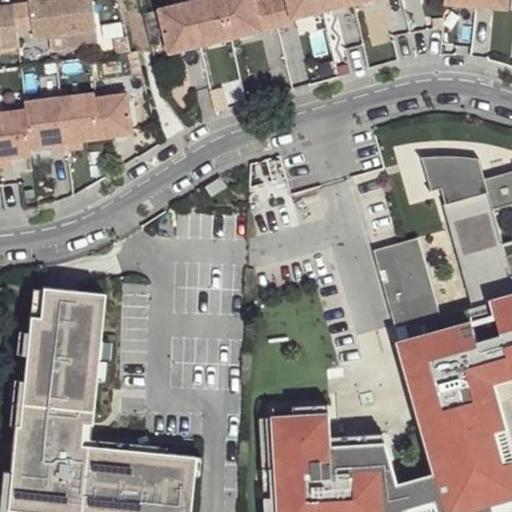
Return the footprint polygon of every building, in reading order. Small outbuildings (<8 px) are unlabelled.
[(33,40),(95,31),(91,0),(31,0),(29,0),(30,3),(13,5),(16,32),(32,30),(33,40)] [(231,39),(221,0),(197,0),(189,2),(200,46),(231,39)] [(277,27),(270,0),(261,0),(254,1),(253,0),(221,0),(231,39),(277,27)] [(323,12),(320,0),(270,0),(277,27),(293,24),(292,19),(323,12)] [(320,0),(323,12),(354,4),(352,0),(320,0)] [(476,0),(476,6),(508,9),(508,0),(476,0)] [(200,46),(189,2),(158,10),(169,54),(200,46)] [(0,50),(18,48),(16,32),(13,5),(0,7),(0,50)] [(97,45),(95,31),(33,40),(35,53),(97,45)] [(117,56),(130,55),(127,40),(116,41),(117,56)] [(94,93),(59,98),(66,151),(82,148),(81,141),(100,139),(95,98),(94,93)] [(127,94),(95,98),(100,139),(132,134),(127,94)] [(24,103),(25,110),(30,148),(50,145),(51,153),(66,151),(59,98),(24,103)] [(25,110),(0,113),(0,166),(13,165),(12,158),(31,155),(30,148),(25,110)] [(437,155),(423,157),(432,190),(442,188),(446,203),(444,204),(473,306),(442,315),(420,237),(375,249),(395,319),(417,313),(422,331),(405,336),(415,371),(410,372),(437,466),(454,461),(457,470),(432,477),(431,474),(400,484),(386,439),(331,443),(329,410),(260,414),(266,511),(416,511),(438,507),(440,511),(473,511),(511,506),(511,447),(499,401),(501,400),(493,371),(511,365),(511,368),(511,171),(485,179),(480,158),(468,156),(450,155),(437,155)] [(220,176),(204,187),(212,199),(228,187),(220,176)] [(99,342),(104,294),(67,290),(41,287),(39,317),(29,316),(27,334),(25,357),(22,383),(18,426),(14,426),(12,443),(19,444),(17,456),(11,456),(10,471),(6,510),(22,511),(188,511),(194,457),(155,452),(89,446),(89,441),(95,378),(99,342)] [(25,357),(27,334),(19,333),(17,356),(25,357)] [(107,343),(99,342),(95,378),(104,379),(107,343)] [(18,426),(22,383),(14,382),(10,425),(14,426),(18,426)] [(155,447),(89,441),(89,446),(155,452),(155,447)] [(22,511),(6,510),(10,471),(3,470),(0,503),(0,511),(22,511)]
